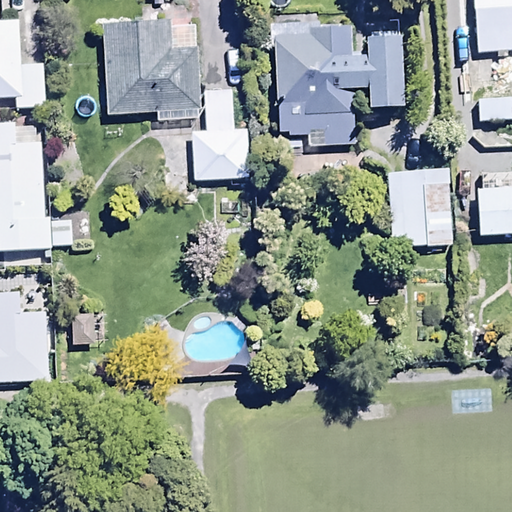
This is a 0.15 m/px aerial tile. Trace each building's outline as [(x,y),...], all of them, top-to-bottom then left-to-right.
[(511,55),(511,0),(473,0),(476,58),(511,55)] [(196,22),(101,27),(105,117),(158,115),(158,125),(201,123),(196,22)] [(0,105),(13,105),(14,116),(44,114),(42,68),(20,69),(18,25),(0,26),(0,105)] [(319,26),(271,28),(276,138),(286,137),(286,142),(306,141),(307,152),(353,149),(351,97),(367,96),(368,115),(402,114),(398,39),(365,40),(366,61),(349,61),(348,33),(319,34),(319,26)] [(246,92),(203,94),(206,137),(189,138),(192,186),(248,182),(245,132),(233,133),(232,116),(247,115),(246,92)] [(511,121),(511,105),(476,106),(477,125),(511,124),(511,121)] [(14,126),(0,125),(0,254),(50,253),(50,250),(68,249),(67,224),(42,224),(39,145),(14,146),(14,126)] [(511,140),(469,139),(467,202),(511,203),(511,140)] [(447,171),(385,174),(389,240),(401,240),(401,251),(451,248),(447,171)] [(0,386),(48,385),(47,318),(20,318),(19,298),(0,298),(0,386)] [(101,319),(71,319),(71,349),(101,349),(101,319)]
